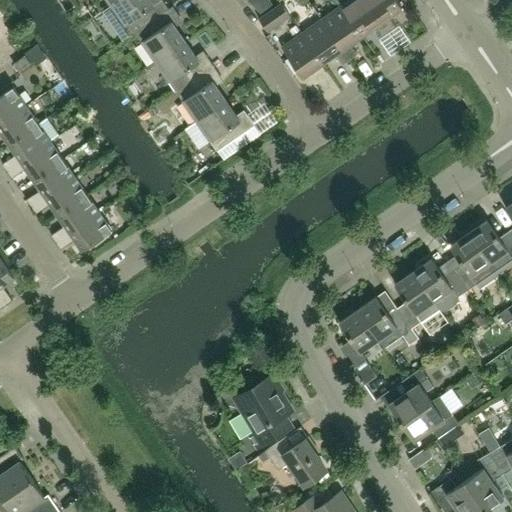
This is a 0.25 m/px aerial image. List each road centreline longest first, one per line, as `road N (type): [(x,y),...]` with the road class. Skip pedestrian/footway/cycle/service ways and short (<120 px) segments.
road 1 (residential): [(406,511),(299,333),(293,299),(304,283),(511,142)]
road 2 (residential): [(76,302),(320,131)]
road 3 (residential): [(118,511),(8,350)]
road 4 (residential): [(320,131),(466,31)]
road 5 (residential): [(320,131),(222,0)]
road 6 (residential): [(76,302),(0,196)]
